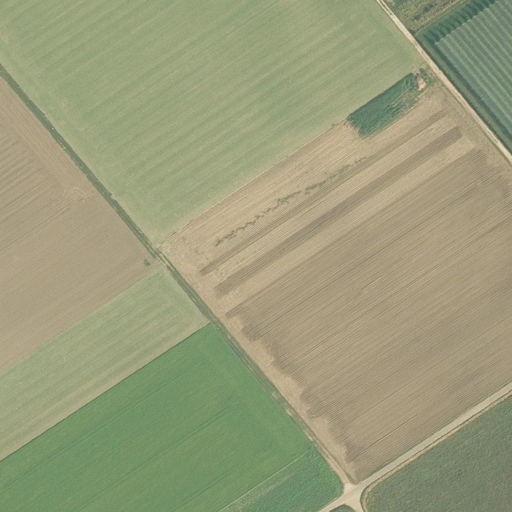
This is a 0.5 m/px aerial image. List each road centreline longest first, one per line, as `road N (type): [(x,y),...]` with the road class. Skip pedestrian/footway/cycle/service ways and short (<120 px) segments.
road 1 (track): [(354,491),(0,69)]
road 2 (track): [(511,385),(323,511)]
road 3 (track): [(511,158),(378,0)]
